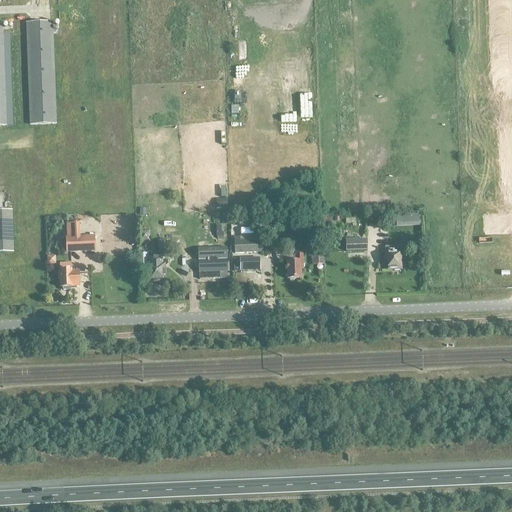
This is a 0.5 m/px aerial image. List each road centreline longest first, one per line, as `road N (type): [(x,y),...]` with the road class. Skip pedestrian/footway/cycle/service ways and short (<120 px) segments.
road 1 (motorway): [(511,474),(0,496)]
road 2 (unclassified): [(0,326),(511,306)]
